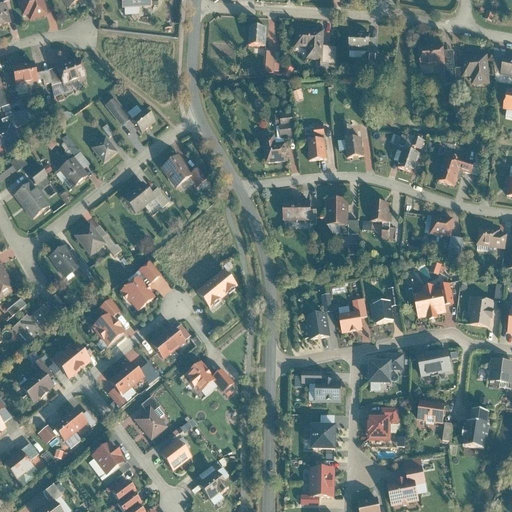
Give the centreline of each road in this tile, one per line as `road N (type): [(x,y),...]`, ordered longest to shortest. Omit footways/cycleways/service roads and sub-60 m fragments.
road 1 (residential): [(511,216),(362,179),(241,190)]
road 2 (residential): [(196,9),(464,30)]
road 3 (residential): [(16,251),(199,116)]
road 4 (tertiary): [(241,190),(266,253),(271,364)]
road 5 (residential): [(82,382),(172,503)]
road 6 (tertiary): [(271,364),(268,511)]
road 7 (residential): [(82,382),(175,304)]
